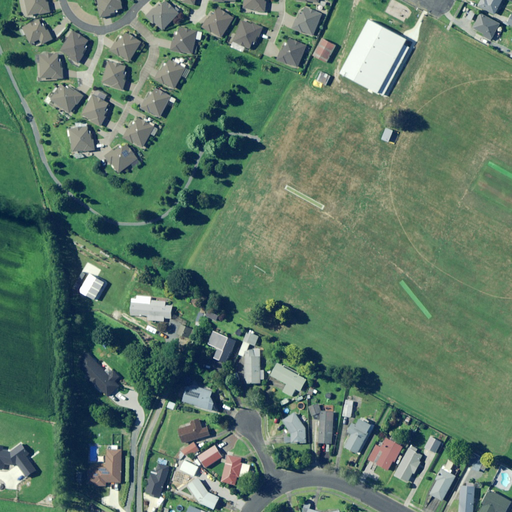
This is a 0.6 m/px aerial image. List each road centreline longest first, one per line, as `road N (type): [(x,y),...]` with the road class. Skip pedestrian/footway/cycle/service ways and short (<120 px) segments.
road 1 (residential): [(128,18),(155,54),(104,147)]
road 2 (residential): [(395,511),(329,480),(282,484)]
